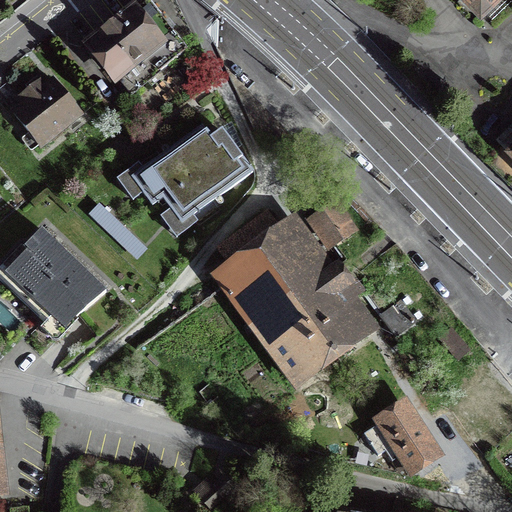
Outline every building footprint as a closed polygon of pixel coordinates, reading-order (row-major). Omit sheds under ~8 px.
[(117,79),(118,78),(132,95),(188,49),(148,0),(147,0),(119,21),(117,19),(102,32),(103,34),(90,45),(117,79)] [(468,0),(481,13),(493,0),(468,0)] [(29,134),(26,136),(35,147),(38,145),(41,148),(81,115),(53,80),(44,87),(39,81),(21,96),(25,103),(13,113),(29,134)] [(132,139),(142,130),(125,110),(115,118),(132,139)] [(224,134),(222,131),(210,139),(202,127),(142,171),(138,165),(118,180),(133,200),(143,193),(152,206),(163,198),(172,210),(162,217),(176,238),(196,223),(192,217),(253,172),(224,134)] [(99,207),(92,214),(137,258),(144,250),(99,207)] [(313,222),(330,245),(351,230),(335,207),(313,222)] [(222,287),(236,306),(293,383),(302,376),(357,336),(329,298),(347,285),(335,269),(317,282),(268,214),(219,250),(237,276),(222,287)] [(37,322),(56,340),(67,330),(64,328),(106,292),(41,230),(25,247),(21,243),(0,265),(0,280),(40,318),(37,322)] [(395,337),(416,321),(401,300),(379,316),(395,337)] [(469,351),(450,328),(439,338),(458,361),(469,351)] [(366,431),(383,459),(388,456),(399,473),(405,469),(408,474),(435,456),(403,407),(366,431)] [(338,454),(357,460),(361,448),(342,442),(338,454)] [(208,481),(196,492),(209,507),(221,495),(228,503),(240,492),(227,477),(214,489),(208,481)]
